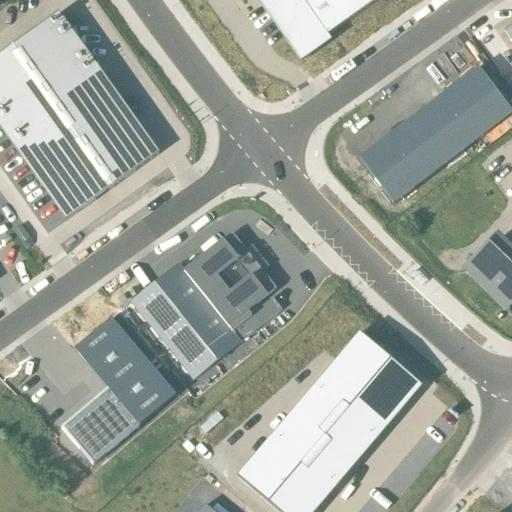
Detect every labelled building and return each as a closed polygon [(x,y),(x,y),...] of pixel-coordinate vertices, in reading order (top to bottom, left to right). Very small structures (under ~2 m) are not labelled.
[(378,0),(255,0),(301,63),(331,42),(328,36),(378,0)] [(59,15),(0,56),(0,127),(66,221),(159,155),(59,15)] [(511,113),(511,111),(479,67),(359,158),(394,204),(511,113)] [(232,234),(184,273),(232,332),(252,316),(251,315),(259,309),(256,305),(276,289),(232,234)] [(511,253),(498,239),(467,269),(511,311),(511,253)] [(178,265),(131,302),(194,380),(282,309),(273,298),(259,309),(251,315),(252,316),(232,332),(184,273),(178,265)] [(111,319),(74,350),(107,390),(139,427),(175,396),(111,319)] [(360,335),(238,479),(276,511),(315,511),(422,387),(360,335)] [(107,390),(61,429),(92,466),(139,427),(107,390)]
